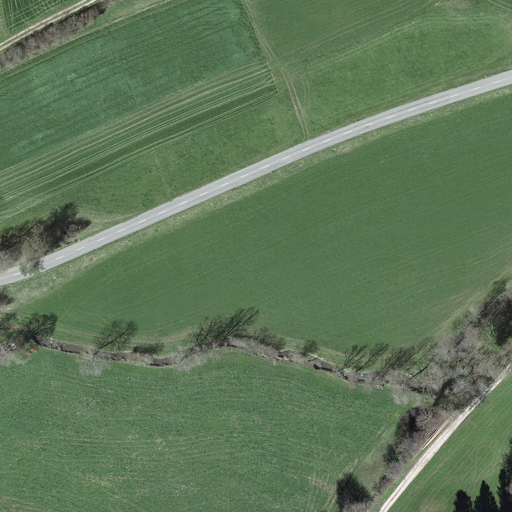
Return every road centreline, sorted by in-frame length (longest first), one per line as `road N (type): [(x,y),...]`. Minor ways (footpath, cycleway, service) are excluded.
road 1 (tertiary): [(0,277),(392,115),(511,77)]
road 2 (track): [(381,511),(511,366)]
